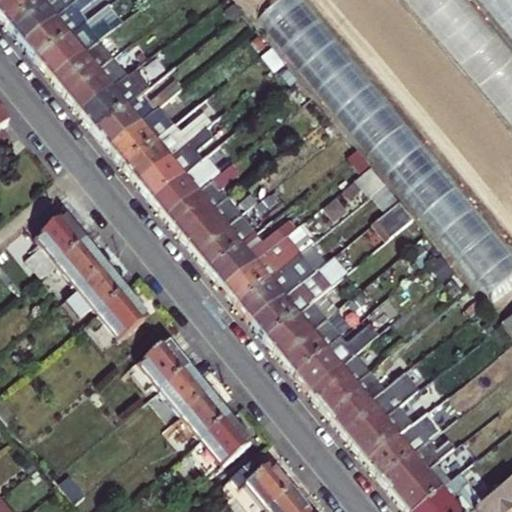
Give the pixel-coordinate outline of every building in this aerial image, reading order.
[(11,0),(0,9),(0,21),(9,32),(46,0),(11,0)] [(0,0),(0,9),(11,0),(0,0)] [(46,0),(9,32),(23,49),(82,0),(46,0)] [(37,66),(87,25),(79,15),(97,0),(82,0),(23,49),(37,66)] [(298,68),(330,48),(299,0),(281,0),(262,13),(298,68)] [(407,0),(414,8),(423,1),(440,22),(436,26),(503,109),(511,101),(511,54),(468,0),(407,0)] [(511,0),(483,0),(511,34),(511,0)] [(98,46),(122,26),(108,9),(87,25),(37,66),(51,84),(98,46)] [(250,45),(258,55),(265,49),(257,39),(250,45)] [(112,63),(98,46),(51,84),(65,101),(107,68),(111,64),(112,63)] [(270,75),(280,68),(271,55),(261,63),(270,75)] [(126,81),(112,63),(111,64),(107,68),(65,101),(80,119),(126,81)] [(290,90),(297,84),(287,72),(280,78),(290,90)] [(141,97),(149,92),(134,74),(126,81),(80,119),(94,136),(141,97)] [(176,85),(149,107),(141,97),(94,136),(108,154),(158,112),(182,93),(176,85)] [(299,108),(306,102),(296,90),(289,95),(299,108)] [(376,160),(491,307),(511,290),(511,254),(441,163),(428,172),(415,154),(414,155),(396,131),(399,129),(368,90),(359,97),(363,103),(342,118),(355,135),(374,120),(383,132),(374,139),(385,154),(376,160)] [(123,171),(173,130),(158,112),(108,154),(123,171)] [(202,118),(179,137),(173,130),(123,171),(137,189),(188,146),(205,132),(210,128),(202,118)] [(0,131),(0,152),(11,143),(1,131),(0,131)] [(196,156),(212,142),(205,132),(188,146),(137,189),(151,206),(202,163),(196,156)] [(209,172),(214,168),(207,160),(202,163),(209,172)] [(151,206),(166,223),(221,177),(214,168),(209,172),(202,163),(151,206)] [(227,188),(240,177),(232,168),(221,177),(166,223),(180,241),(226,202),(234,196),(227,188)] [(372,198),(384,189),(370,171),(355,183),(370,200),(372,198)] [(386,216),(398,206),(384,189),(372,198),(386,216)] [(265,214),(275,206),(268,197),(258,205),(265,214)] [(180,241),(194,258),(240,220),(226,202),(180,241)] [(255,238),(240,220),(194,258),(208,275),(253,239),(255,238)] [(63,221),(34,243),(55,270),(84,247),(63,221)] [(385,246),(392,240),(378,222),(370,229),(385,246)] [(287,226),(260,248),(253,239),(208,275),(222,293),(293,234),(287,226)] [(300,258),(313,247),(298,230),(293,234),(222,293),(237,311),(300,258)] [(55,270),(76,295),(104,272),(84,247),(55,270)] [(251,328),(314,275),(300,258),(237,311),(251,328)] [(439,286),(453,275),(439,258),(426,270),(439,286)] [(311,307),(345,279),(331,261),(314,275),(251,328),(265,346),(311,307)] [(76,295),(64,305),(79,322),(90,313),(96,320),(125,297),(104,272),(76,295)] [(447,300),(459,291),(450,280),(438,289),(447,300)] [(125,297),(96,320),(118,346),(146,323),(125,297)] [(470,320),(483,309),(477,302),(465,312),(470,320)] [(325,324),(311,307),(265,346),(280,363),(325,324)] [(488,335),(497,327),(484,311),(475,319),(488,335)] [(511,318),(499,329),(511,343),(511,318)] [(294,380),(335,345),(340,341),(325,324),(280,363),(294,380)] [(353,359),(377,338),(369,328),(345,347),(340,341),(335,345),(294,380),(308,398),(353,359)] [(158,395),(187,372),(166,346),(137,369),(139,371),(130,378),(144,395),(153,388),(158,395)] [(368,376),(353,359),(308,398),(323,415),(353,389),(368,376)] [(179,421),(208,397),(187,372),(158,395),(144,408),(164,433),(179,421)] [(383,393),(368,376),(353,389),(323,415),(337,432),(383,393)] [(398,412),(419,394),(404,376),(337,432),(351,450),(382,425),(393,416),(398,412)] [(208,397),(179,421),(200,446),(228,423),(208,397)] [(428,446),(439,437),(430,426),(441,417),(436,410),(412,430),(411,431),(365,467),(379,485),(428,446)] [(412,430),(398,412),(393,416),(382,425),(351,450),(365,467),(411,431),(412,430)] [(187,456),(209,482),(249,449),(228,423),(200,446),(187,456)] [(468,455),(484,442),(479,434),(462,448),(468,455)] [(446,447),(436,456),(428,446),(379,485),(394,503),(435,468),(447,459),(452,455),(446,447)] [(468,456),(468,455),(462,448),(461,447),(452,455),(447,459),(454,467),(468,456)] [(435,468),(442,477),(454,467),(447,459),(435,468)] [(262,474),(255,464),(220,492),(229,503),(233,500),(242,511),(268,511),(291,494),(269,468),(262,474)] [(417,511),(449,486),(442,477),(435,468),(394,503),(401,511),(417,511)] [(60,488),(62,491),(74,506),(83,498),(68,481),(60,488)] [(476,501),(472,505),(461,491),(465,488),(461,483),(456,481),(449,486),(417,511),(477,511),(496,497),(490,490),(476,501)] [(508,511),(511,509),(511,483),(496,497),(477,511),(508,511)] [(472,505),(476,501),(465,488),(461,491),(472,505)] [(305,511),(291,494),(268,511),(305,511)]
